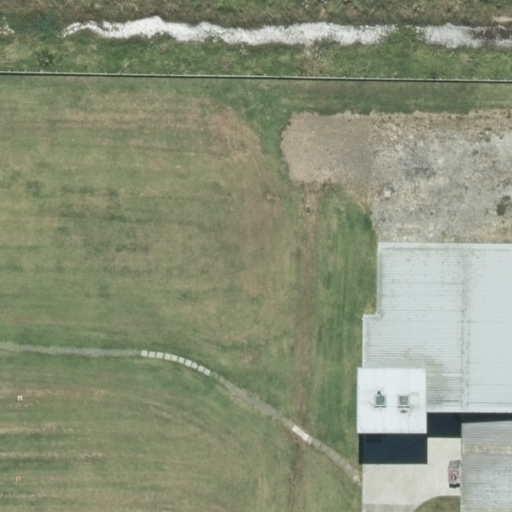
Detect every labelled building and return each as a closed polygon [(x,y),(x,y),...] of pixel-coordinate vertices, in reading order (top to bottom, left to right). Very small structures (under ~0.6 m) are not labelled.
[(246,149),(104,140),(92,322),(235,331),(246,149)] [(45,180),(0,176),(0,274),(39,277),(45,180)] [(411,415),(454,415),(511,415),(511,246),(377,247),(365,247),(365,317),(351,317),(351,372),(411,372),(411,415)] [(411,415),(411,372),(351,372),(341,372),(341,436),(363,436),(381,436),(412,436),(411,415)] [(511,511),(511,415),(454,415),(454,497),(453,511),(511,511)]
